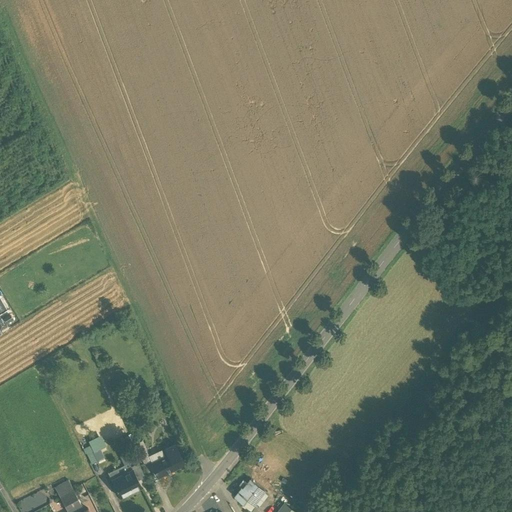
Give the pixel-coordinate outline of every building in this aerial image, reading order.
[(92,450),(93,452),(100,449),(106,446),(101,434),(88,440),(90,445),(92,450)] [(175,443),(164,449),(165,452),(167,455),(178,450),(175,443)] [(90,445),(82,448),(85,454),(86,453),(92,450),(90,445)] [(100,449),(93,452),(97,460),(103,457),(100,449)] [(164,449),(148,457),(149,460),(150,463),(163,456),(162,453),(165,452),(164,449)] [(93,452),(92,450),(86,453),(91,464),(97,461),(97,460),(93,452)] [(178,450),(167,455),(172,468),(183,462),(178,450)] [(145,451),(139,454),(143,463),(149,460),(148,457),(145,451)] [(167,455),(165,452),(162,453),(163,456),(150,463),(154,469),(153,470),(156,476),(163,473),(163,474),(169,471),(168,470),(172,468),(167,455)] [(128,462),(107,472),(110,478),(131,468),(130,465),(128,462)] [(136,462),(130,465),(131,468),(132,468),(135,474),(141,472),(136,462)] [(131,468),(110,478),(119,496),(140,486),(135,474),(132,468),(131,468)] [(265,489),(251,478),(247,482),(244,480),(240,484),(243,487),(236,495),(250,507),(255,501),(258,503),(264,497),(261,494),(265,489)] [(67,479),(54,486),(60,496),(73,489),(67,479)] [(80,503),(73,489),(60,496),(67,510),(80,503)] [(297,511),(287,503),(279,511),(297,511)]
